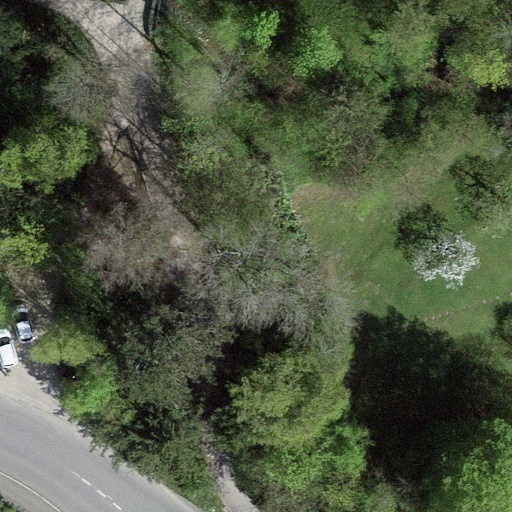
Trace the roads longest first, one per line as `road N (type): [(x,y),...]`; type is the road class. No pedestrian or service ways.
road 1 (track): [(125,39),(251,511)]
road 2 (residential): [(0,432),(56,459),(122,511)]
